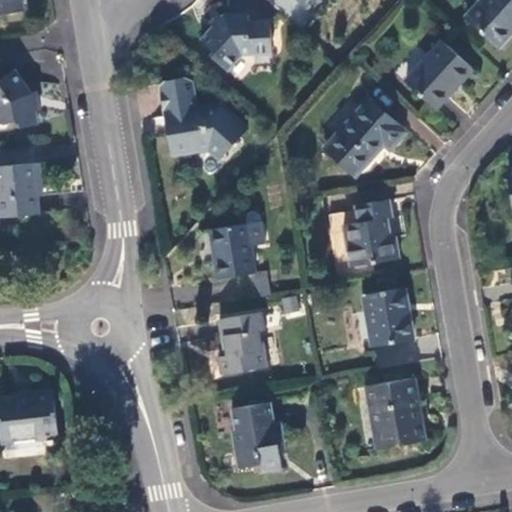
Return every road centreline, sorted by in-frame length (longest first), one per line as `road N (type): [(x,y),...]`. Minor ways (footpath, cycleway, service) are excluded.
road 1 (residential): [(480,479),(440,228),(446,195),(511,119)]
road 2 (unclassified): [(123,226),(86,33)]
road 3 (residential): [(301,511),(480,479)]
